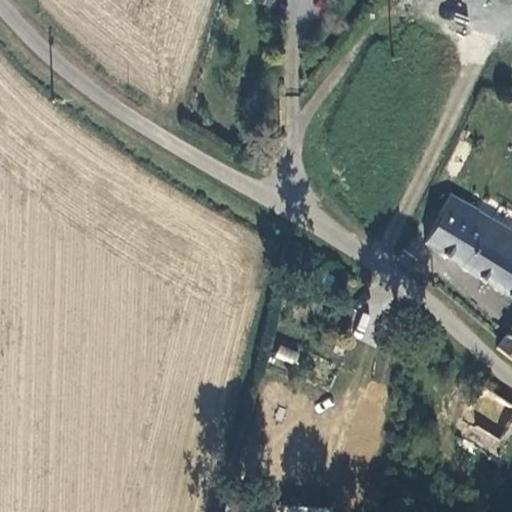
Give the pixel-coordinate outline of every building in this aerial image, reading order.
[(252,0),(270,10),(274,0),(252,0)] [(464,164),(447,156),(433,187),(449,195),(464,164)] [(473,217),(448,205),(442,217),(466,229),(473,217)] [(420,246),(491,286),(509,255),(499,249),(508,231),(475,213),(473,217),(466,229),(442,217),(437,214),(420,246)] [(511,232),(508,231),(499,249),(509,255),(491,286),(511,297),(511,232)] [(511,322),(500,343),(496,350),(511,360),(511,322)] [(274,358),(295,364),(299,352),(278,345),(274,358)] [(511,425),(511,408),(484,392),(474,410),(485,416),(478,431),(501,443),(511,425)]
